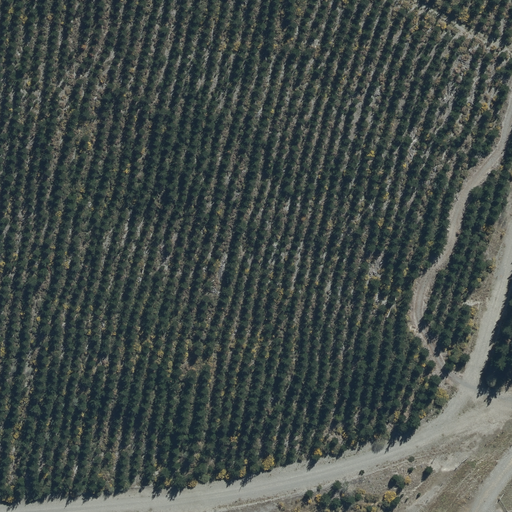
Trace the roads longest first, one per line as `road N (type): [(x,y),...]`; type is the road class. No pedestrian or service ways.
road 1 (unclassified): [(0,511),(195,498),(341,462),(511,405)]
road 2 (track): [(471,382),(451,376),(418,314),(425,277),(447,249),(461,200),(502,148),(511,112)]
road 3 (track): [(399,511),(464,444),(460,419),(511,248)]
